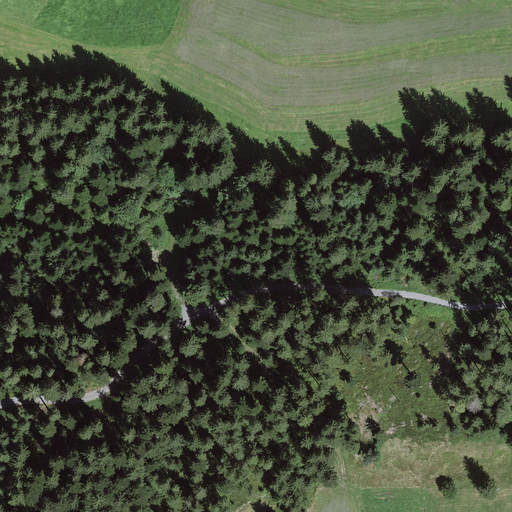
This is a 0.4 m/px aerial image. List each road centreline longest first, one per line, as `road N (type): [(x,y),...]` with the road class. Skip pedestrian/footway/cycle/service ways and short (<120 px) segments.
road 1 (track): [(193,315),(246,292),(303,284),(471,307),(511,304)]
road 2 (track): [(0,404),(95,396),(193,315)]
road 3 (track): [(254,164),(183,214),(173,230),(169,268),(193,315)]
road 4 (track): [(121,46),(0,16)]
